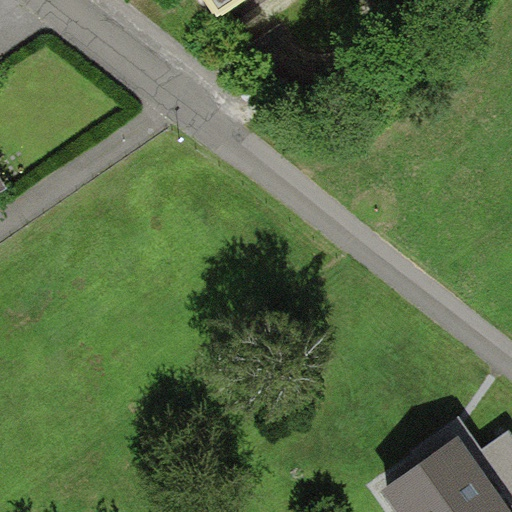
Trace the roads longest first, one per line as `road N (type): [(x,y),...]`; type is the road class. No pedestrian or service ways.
road 1 (residential): [(188,93),(511,352)]
road 2 (residential): [(188,93),(0,224)]
road 3 (residential): [(72,0),(188,93)]
